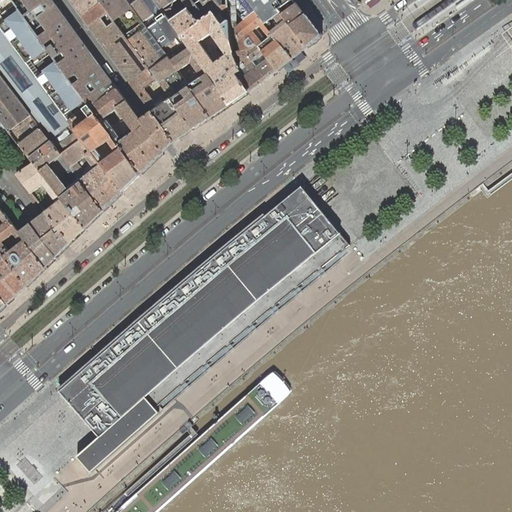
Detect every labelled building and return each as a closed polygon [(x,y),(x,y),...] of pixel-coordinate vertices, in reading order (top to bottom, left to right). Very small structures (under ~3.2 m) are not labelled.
[(117,143),(91,108),(89,104),(74,84),(64,71),(54,57),(43,44),(23,17),(10,0),(1,0),(0,1),(0,27),(68,120),(81,138),(91,151),(99,161),(100,163),(101,164),(123,192),(140,175),(119,146),(117,143)] [(10,0),(23,17),(46,0),(10,0)] [(52,0),(46,0),(23,17),(43,44),(71,24),(52,0)] [(70,0),(83,16),(101,3),(99,0),(70,0)] [(172,99),(193,129),(212,117),(190,86),(179,71),(148,28),(127,0),(99,0),(101,3),(149,67),(157,79),(170,97),(172,99)] [(154,0),(127,0),(148,28),(165,15),(161,10),(154,0)] [(154,0),(161,10),(174,0),(182,0),(199,22),(213,12),(222,5),(223,25),(224,39),(228,55),(237,74),(249,92),(254,88),(242,71),(234,53),(231,38),(230,32),(229,20),(228,5),(228,0),(154,0)] [(213,12),(199,22),(182,0),(174,0),(161,10),(165,15),(230,105),(249,92),(237,74),(228,55),(224,39),(223,25),(222,5),(213,12)] [(294,0),(228,0),(230,32),(258,11),(266,24),(281,12),(282,14),(293,5),(296,2),(294,0)] [(83,16),(130,81),(149,67),(101,3),(83,16)] [(293,5),(282,14),(307,48),(322,35),(323,35),(306,13),(305,13),(300,7),(297,3),(296,3),(293,5)] [(231,38),(234,53),(246,50),(252,49),(257,45),(278,70),(293,59),(266,24),(258,11),(230,32),(231,38)] [(281,12),(266,24),(293,59),(307,48),(282,14),(281,12)] [(165,15),(148,28),(179,71),(191,62),(202,77),(190,86),(212,117),(230,105),(165,15)] [(71,24),(43,44),(54,57),(80,38),(71,24)] [(0,74),(31,115),(42,129),(62,155),(72,169),(80,179),(81,181),(82,182),(104,210),(123,192),(101,164),(100,163),(99,161),(91,151),(81,138),(68,120),(0,27),(0,74)] [(80,38),(54,57),(64,71),(90,51),(80,38)] [(246,50),(267,79),(278,70),(257,45),(252,49),(246,50)] [(246,50),(234,53),(242,71),(254,88),(261,84),(267,79),(246,50)] [(90,51),(64,71),(74,84),(100,65),(90,51)] [(100,65),(74,84),(89,104),(91,108),(117,88),(100,65)] [(152,111),(175,141),(193,129),(172,99),(170,97),(162,103),(158,106),(156,104),(145,89),(157,79),(149,67),(130,81),(152,111)] [(31,115),(0,74),(0,118),(10,131),(31,115)] [(91,108),(117,143),(119,146),(140,175),(164,152),(140,119),(117,88),(91,108)] [(164,152),(169,146),(174,142),(152,111),(148,113),(140,119),(164,152)] [(152,111),(174,142),(175,141),(152,111)] [(42,129),(31,115),(10,131),(21,145),(36,164),(41,171),(48,180),(63,199),(86,228),(104,210),(82,182),(70,191),(60,178),(49,165),(62,155),(42,129)] [(49,165),(60,178),(72,169),(62,155),(49,165)] [(22,181),(32,193),(39,202),(46,212),(71,243),(86,228),(63,199),(48,180),(41,171),(36,164),(18,175),(22,181)] [(304,185),(266,216),(220,253),(140,321),(72,381),(60,391),(71,403),(81,414),(101,437),(78,457),(92,473),(160,413),(156,408),(352,244),(304,185)] [(20,233),(9,219),(6,215),(4,213),(0,207),(0,250),(1,252),(4,255),(28,286),(46,267),(25,239),(20,233)] [(57,257),(71,243),(46,212),(36,220),(31,223),(31,224),(57,257)] [(52,261),(57,257),(31,224),(28,226),(26,228),(20,233),(25,239),(46,267),(52,261)] [(0,294),(7,304),(28,286),(4,255),(1,252),(0,250),(0,294)]
